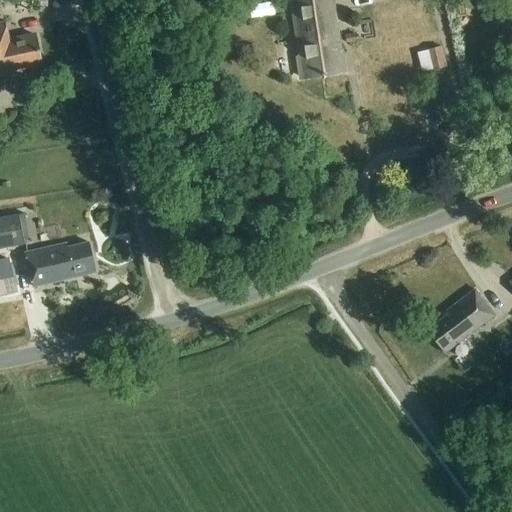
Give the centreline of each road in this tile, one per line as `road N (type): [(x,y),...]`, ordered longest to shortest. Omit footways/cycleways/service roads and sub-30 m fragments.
road 1 (unclassified): [(0,361),(175,321),(324,270),(511,190)]
road 2 (track): [(93,0),(175,321)]
road 3 (track): [(324,270),(349,320),(490,511)]
